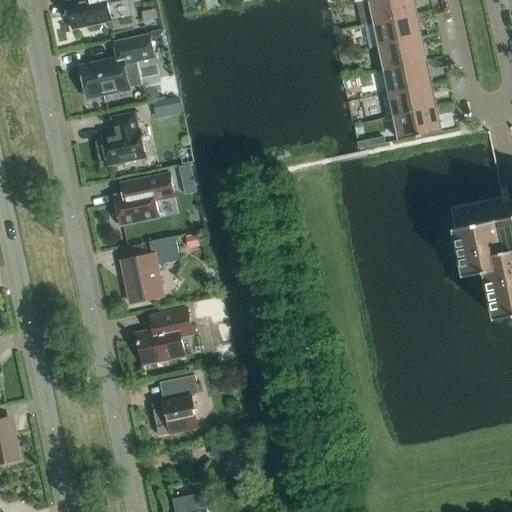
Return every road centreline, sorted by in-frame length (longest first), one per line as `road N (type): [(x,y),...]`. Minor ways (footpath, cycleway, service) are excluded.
road 1 (residential): [(132,511),(24,0)]
road 2 (residential): [(0,183),(69,511)]
road 3 (residential): [(498,125),(473,95),(454,0)]
road 4 (residential): [(498,125),(509,88),(492,0)]
